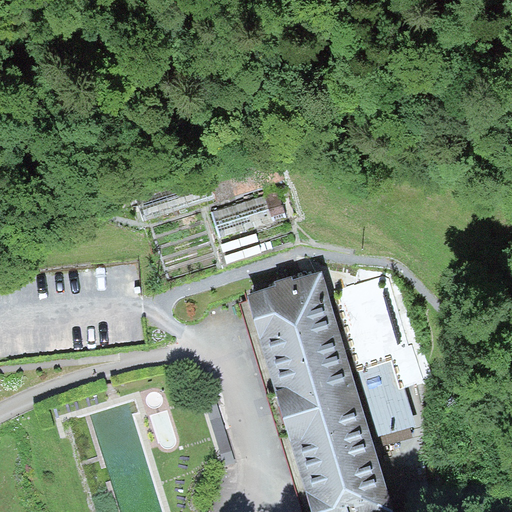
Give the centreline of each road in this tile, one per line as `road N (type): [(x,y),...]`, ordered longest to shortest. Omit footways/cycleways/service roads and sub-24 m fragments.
road 1 (track): [(0,186),(93,151),(176,137),(273,131),(400,148),(511,150)]
road 2 (unclassified): [(0,411),(135,356),(184,351),(208,358),(239,391),(265,470),(269,489),(258,511)]
road 3 (track): [(175,214),(127,228),(5,184)]
road 4 (track): [(135,356),(0,369)]
